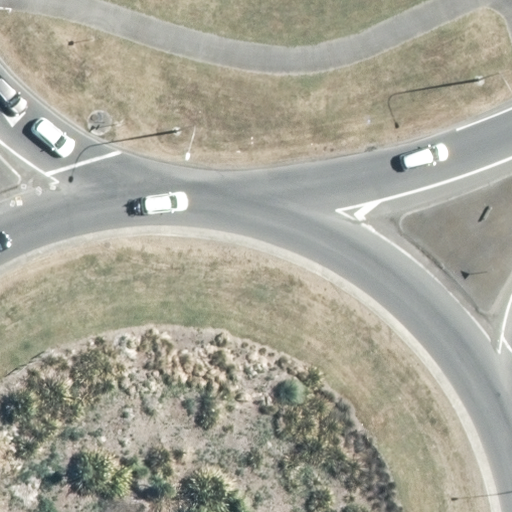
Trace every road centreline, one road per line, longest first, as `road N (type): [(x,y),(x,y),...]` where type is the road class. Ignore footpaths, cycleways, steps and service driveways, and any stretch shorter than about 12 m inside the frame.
road 1 (trunk): [(216,201),(291,220),(359,254),(420,301),(470,359),(506,426)]
road 2 (secondary): [(216,201),(375,181),(511,132)]
road 3 (trunk): [(0,99),(110,200)]
